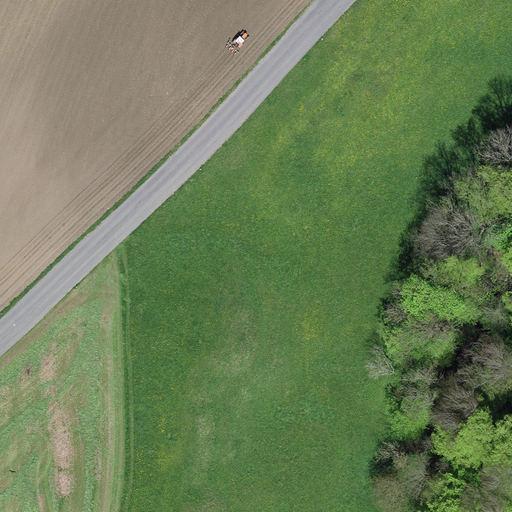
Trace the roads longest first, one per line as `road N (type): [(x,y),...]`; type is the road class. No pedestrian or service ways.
road 1 (tertiary): [(0,344),(348,0)]
road 2 (track): [(115,234),(123,463),(117,511)]
